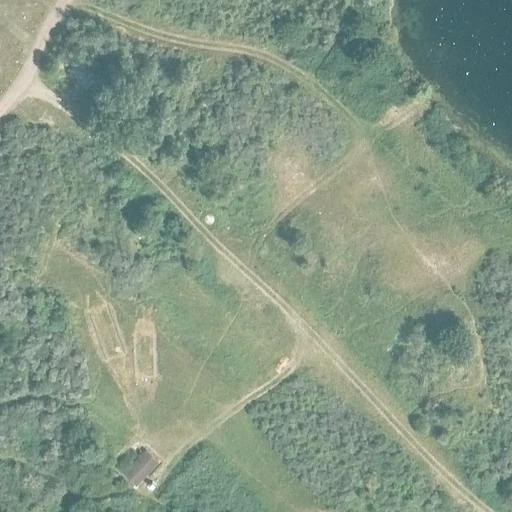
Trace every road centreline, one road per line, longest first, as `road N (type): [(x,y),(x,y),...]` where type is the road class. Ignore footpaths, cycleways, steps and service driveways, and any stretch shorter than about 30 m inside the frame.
road 1 (track): [(488,511),(174,197),(96,128),(21,81)]
road 2 (track): [(68,0),(163,36),(248,48),(290,64),(329,90),(372,140),(409,112)]
road 3 (track): [(511,254),(463,228),(372,140)]
road 4 (track): [(210,427),(297,363),(309,337)]
